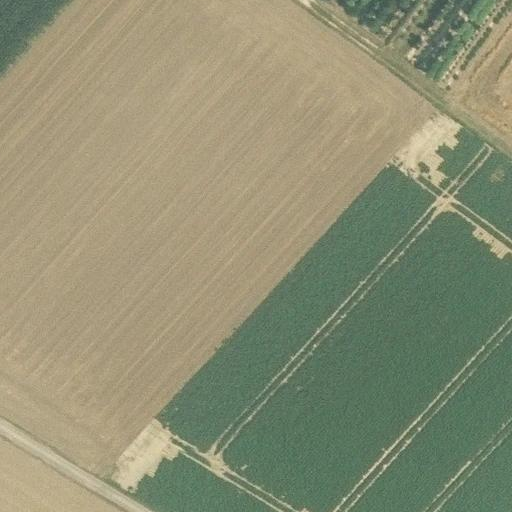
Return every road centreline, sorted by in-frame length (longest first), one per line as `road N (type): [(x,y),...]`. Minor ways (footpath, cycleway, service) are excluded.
road 1 (track): [(511,154),(326,16)]
road 2 (track): [(138,511),(0,427)]
